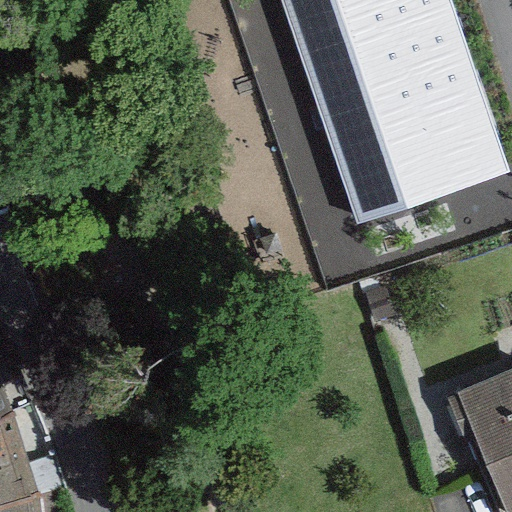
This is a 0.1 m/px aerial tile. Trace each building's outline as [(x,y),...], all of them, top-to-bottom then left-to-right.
[(281,0),(364,242),(464,208),(444,149),(488,134),(442,0),(281,0)] [(511,511),(511,370),(459,393),(510,511),(511,511)] [(0,407),(10,404),(0,378),(0,407)] [(10,404),(0,407),(0,489),(33,480),(21,440),(10,404)] [(40,511),(33,480),(0,489),(0,511),(40,511)]
